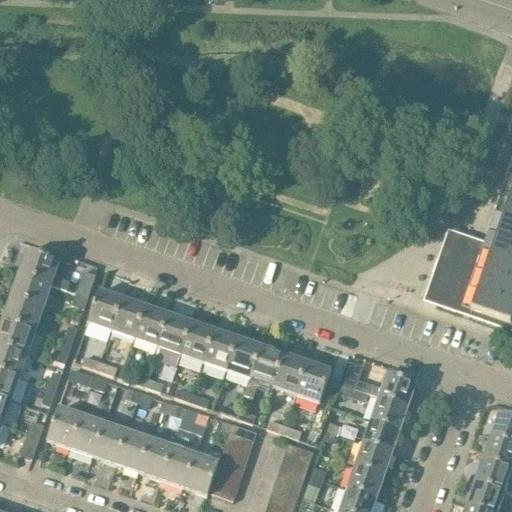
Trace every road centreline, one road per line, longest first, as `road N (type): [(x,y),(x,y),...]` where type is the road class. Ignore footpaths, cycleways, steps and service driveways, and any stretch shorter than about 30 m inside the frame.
road 1 (unclassified): [(456,375),(0,216)]
road 2 (residential): [(412,511),(456,375)]
